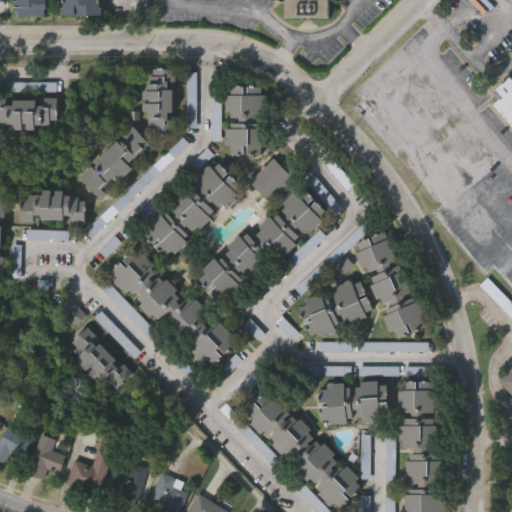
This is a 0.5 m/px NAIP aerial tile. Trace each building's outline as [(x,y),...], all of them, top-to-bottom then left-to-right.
[(48,0),(48,16),(20,17),(20,13),(17,12),(17,8),(16,8),(16,2),(17,2),(17,0),(48,0)] [(103,0),(103,8),(105,8),(105,17),(91,16),(91,18),(64,17),(64,9),(66,9),(66,0),(103,0)] [(332,0),(332,19),(288,19),(288,0),(332,0)] [(166,69),(178,70),(178,83),(172,83),(171,92),(176,92),(176,114),(171,114),(171,122),(178,122),(178,134),(165,134),(165,136),(161,136),(161,134),(155,134),(155,127),(150,127),(151,113),(146,113),(146,104),(152,105),(152,101),(146,101),(146,93),(151,93),(151,78),(155,78),(155,70),(166,69)] [(511,124),(498,109),(507,101),(500,94),(511,83),(511,124)] [(255,86),(261,86),(261,95),(266,95),(266,112),(264,112),(263,118),(253,118),(253,122),(263,122),(262,128),(266,128),(265,146),(261,145),(260,154),(254,154),(254,155),(247,155),(247,146),(244,146),(244,154),(241,154),(241,156),(230,155),(230,146),(224,146),(224,128),(230,128),(230,122),(238,122),(239,118),(230,117),(230,111),(225,111),(226,94),(229,94),(229,86),(242,86),(245,86),(245,95),(248,95),(248,86),(255,86)] [(59,99),(59,112),(61,112),(61,117),(59,117),(59,121),(52,121),(52,127),(39,126),(39,132),(29,132),(29,130),(25,130),(25,132),(17,132),(17,127),(2,126),(2,122),(0,122),(0,99),(8,99),(8,108),(14,108),(15,102),(40,102),(39,107),(46,107),(47,99),(59,99)] [(134,127),(156,150),(150,155),(146,151),(131,166),(133,168),(136,165),(143,172),(128,186),(120,177),(104,191),(108,195),(101,201),(81,179),(93,167),(95,170),(100,165),(98,163),(120,143),(122,145),(125,141),(122,138),(134,127)] [(275,156),(282,163),(286,158),(298,171),(294,175),(297,178),(272,202),(251,180),(275,156)] [(216,163),(221,168),(223,167),(226,169),(224,171),(226,173),(221,178),(223,180),(229,175),(231,177),(232,176),(235,179),(233,181),(239,187),(234,192),(235,194),(222,206),(219,203),(215,206),(210,200),(205,205),(211,211),(206,216),(208,218),(197,229),(194,226),(190,230),(184,225),(179,230),(185,236),(183,238),(186,240),(172,254),(169,251),(164,256),(154,246),(161,240),(158,237),(153,242),(141,230),(157,213),(161,217),(168,211),(166,209),(171,203),(170,202),(182,190),(184,193),(189,188),(191,191),(195,187),(193,185),(198,181),(195,178),(205,166),(207,165),(210,169),(216,163)] [(308,184),(318,196),(312,201),(314,204),(320,199),(329,209),(322,215),(326,219),(313,230),(310,227),(306,230),(301,224),(297,228),(303,234),(297,239),(300,243),(288,253),(285,249),(279,254),(276,250),(272,253),(276,258),(258,273),(255,269),(249,274),(244,269),(241,272),(247,279),(243,283),(247,287),(233,298),(229,293),(222,299),(214,290),(221,284),(219,281),(211,288),(201,277),(208,272),(204,268),(218,256),(221,259),(225,255),(230,261),(234,258),(228,252),(234,247),(231,243),(243,233),(245,236),(252,230),(259,239),(262,236),(259,233),(265,228),(261,224),(273,214),(275,217),(282,211),(288,218),(291,215),(285,209),(289,206),(285,201),(293,194),(292,193),(298,188),(301,191),(308,184)] [(53,187),(53,194),(58,194),(58,188),(66,188),(66,193),(80,194),(80,199),(87,199),(86,222),(74,222),(74,213),(66,213),(66,218),(43,218),(44,213),(35,212),(35,221),(22,220),(23,197),(31,197),(31,192),(45,192),(45,186),(53,187)] [(389,229),(392,237),(396,235),(403,252),(399,254),(401,258),(393,261),(395,266),(403,263),(405,269),(412,266),(419,281),(411,284),(414,291),(407,294),(409,298),(416,295),(419,300),(422,299),(429,315),(425,317),(429,325),(418,330),(416,326),(413,327),(415,330),(400,336),(397,329),(392,331),(385,314),(389,313),(387,308),(395,305),(393,300),(386,303),(383,296),(379,298),(373,284),(377,282),(374,276),(382,272),(379,267),(372,270),(370,265),(365,267),(358,251),(362,250),(359,242),(368,238),(367,237),(371,235),(371,236),(374,235),(377,242),(379,241),(376,234),(379,233),(379,231),(382,230),(383,232),(389,229)] [(135,249),(141,255),(145,251),(158,265),(155,269),(157,271),(151,277),(155,281),(161,275),(166,280),(169,277),(180,288),(177,291),(182,296),(177,301),(181,305),(192,295),(197,300),(199,298),(215,314),(206,323),(210,326),(215,321),(219,325),(223,321),(236,334),(231,338),(238,345),(230,354),(225,348),(222,351),(225,355),(215,365),(209,359),(205,363),(194,350),(198,346),(194,341),(197,338),(192,334),(186,340),(172,325),(174,322),(169,317),(173,314),(168,309),(160,317),(155,312),(152,316),(141,304),(144,301),(139,296),(145,291),(141,286),(135,292),(131,289),(127,292),(116,281),(119,276),(113,270),(121,261),(122,262),(124,260),(130,265),(132,263),(126,257),(130,252),(131,253),(135,249)] [(354,277),(357,283),(365,279),(370,291),(363,294),(364,297),(370,295),(376,308),(368,312),(369,314),(354,321),(352,317),(348,319),(345,313),(339,316),(342,322),(337,325),(339,329),(324,336),(322,331),(315,334),(309,321),(317,318),(316,315),(308,318),(302,306),(309,303),(307,298),(323,291),(325,296),(331,293),(334,301),(338,299),(335,292),(341,289),(339,285),(354,277)] [(511,318),(511,303),(488,280),(481,287),(511,318)] [(88,313),(77,324),(58,306),(69,295),(88,313)] [(89,325),(98,334),(94,339),(100,344),(103,342),(119,358),(115,361),(121,367),(125,362),(134,371),(118,387),(113,382),(110,386),(100,375),(96,379),(90,373),(95,368),(92,366),(87,371),(81,364),(85,361),(74,350),(79,346),(74,341),(80,333),(81,334),(89,325)] [(511,370),(511,391),(501,381),(511,370)] [(432,380),(437,380),(437,388),(446,389),(445,407),(437,407),(437,412),(429,412),(429,417),(437,417),(436,424),(442,425),(442,447),(432,447),(432,453),(444,453),(443,460),(449,460),(448,483),(436,483),(436,489),(449,489),(448,504),(450,504),(450,511),(443,511),(413,511),(408,511),(409,493),(413,494),(413,488),(421,488),(422,482),(413,482),(414,475),(409,475),(411,452),(418,452),(418,447),(406,447),(406,440),(402,440),(402,424),(406,424),(406,417),(414,417),(414,412),(406,412),(406,406),(401,406),(401,389),(404,389),(404,380),(415,380),(415,379),(421,380),(421,389),(424,389),(425,380),(428,380),(428,378),(432,378),(432,380)] [(375,380),(375,385),(384,384),(384,397),(378,397),(378,402),(387,401),(387,421),(360,422),(360,417),(353,417),(352,409),(348,409),(349,418),(344,418),(344,423),(326,424),(326,420),(317,420),(317,406),(325,406),(325,402),(317,402),(316,389),(323,389),(323,383),(330,382),(330,383),(341,383),(341,387),(347,387),(347,395),(353,394),(352,386),(357,386),(357,381),(375,380)] [(265,390),(271,396),(274,393),(286,406),(284,408),(295,420),(298,418),(309,429),(306,432),(311,437),(305,443),(308,446),(314,440),(319,445),(322,442),(332,454),(329,457),(334,462),(328,467),(331,470),(338,464),(342,469),(345,465),(356,478),(353,481),(359,488),(347,498),(348,499),(337,510),(331,503),(328,506),(325,505),(315,493),(319,490),(315,486),(322,480),(318,477),(312,483),(307,478),(304,482),(292,470),(295,467),(291,462),(298,456),(295,452),(288,459),(283,455),(281,457),(270,446),(273,443),(261,430),(258,433),(246,421),(249,418),(243,412),(249,406),(248,405),(254,402),(259,408),(262,405),(256,399),(259,397),(258,396),(265,390)] [(34,438),(26,455),(14,449),(6,464),(0,460),(0,441),(9,425),(34,438)] [(66,460),(61,473),(49,468),(44,479),(27,472),(43,433),(57,439),(53,450),(67,455),(65,460),(66,460)] [(114,452),(101,494),(67,483),(75,459),(94,465),(100,447),(114,452)] [(149,467),(139,503),(106,494),(114,465),(127,468),(126,473),(131,474),(135,463),(149,467)] [(190,493),(181,511),(160,511),(147,506),(163,471),(186,482),(182,489),(190,493)] [(230,511),(188,511),(200,493),(230,511)]
